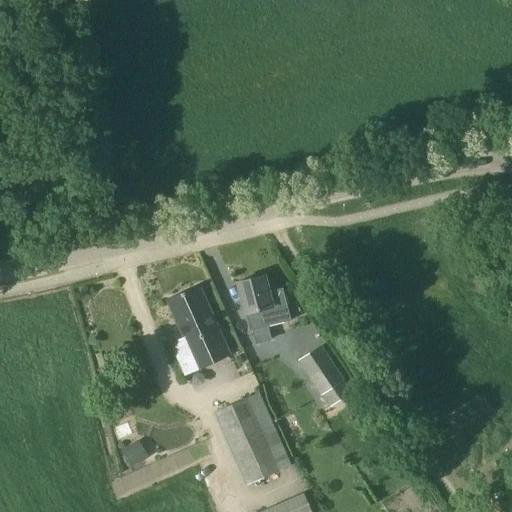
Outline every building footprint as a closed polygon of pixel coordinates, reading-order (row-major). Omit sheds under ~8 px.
[(283,288),(269,292),(265,276),(238,282),(250,331),(291,321),(283,288)] [(208,309),(209,308),(199,286),(171,299),(183,324),(184,324),(189,334),(170,343),(186,373),(228,355),(208,309)] [(322,349),(300,364),(329,405),(351,390),(322,349)] [(256,393),(214,412),(247,485),(291,464),(256,393)] [(511,464),(511,428),(511,422),(494,425),(492,410),(471,412),(475,443),(466,444),(469,470),(511,464)] [(138,440),(121,451),(131,468),(149,457),(138,440)] [(311,511),(303,493),(261,511),(311,511)]
